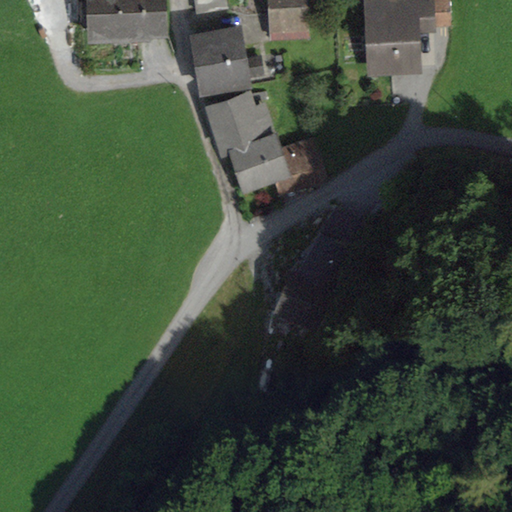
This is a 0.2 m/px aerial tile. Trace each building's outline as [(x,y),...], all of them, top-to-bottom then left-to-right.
[(174,0),(91,0),(92,41),(175,39),(174,0)] [(316,0),(273,0),(274,38),(316,38),(316,0)] [(418,15),(355,17),(356,63),(419,61),(418,15)] [(247,32),(198,42),(209,97),(258,87),(247,32)] [(256,107),(213,119),(234,193),(269,183),(274,201),(326,186),(315,151),(272,163),(256,107)] [(330,284),(351,243),(322,228),(301,269),(330,284)]
